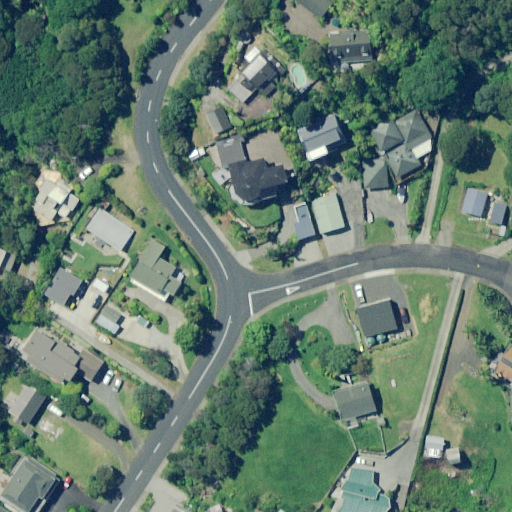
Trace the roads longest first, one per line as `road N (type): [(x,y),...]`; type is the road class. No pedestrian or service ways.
road 1 (residential): [(232,298),(215,255),(154,166),(146,123),(170,52),(213,0)]
road 2 (residential): [(232,298),(382,257),(474,265),(511,282)]
road 3 (residential): [(115,511),(223,343),(232,298)]
